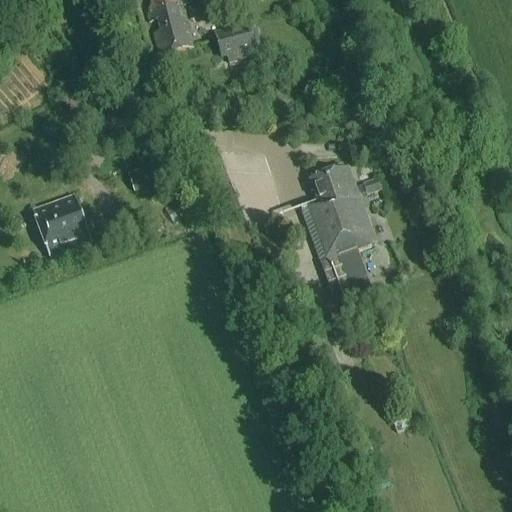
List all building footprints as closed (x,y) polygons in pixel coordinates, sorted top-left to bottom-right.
[(194,6),(192,0),(150,0),(153,13),(147,15),(150,26),(157,25),(159,35),(152,36),(158,59),(193,51),(183,9),(194,6)] [(190,23),(203,20),(200,8),(187,11),(190,23)] [(260,58),(251,23),(232,28),(232,30),(212,35),(218,61),(225,60),(226,66),(260,58)] [(388,153),(387,142),(354,143),(354,153),(388,153)] [(319,207),(301,214),(336,306),(369,293),(365,280),(355,255),(376,247),(348,170),(310,184),(319,207)] [(135,195),(157,187),(152,172),(129,180),(135,195)] [(361,186),(365,198),(380,192),(376,181),(361,186)] [(51,261),(91,247),(73,201),(34,215),(51,261)] [(150,239),(146,229),(141,216),(114,225),(122,249),(150,239)]
